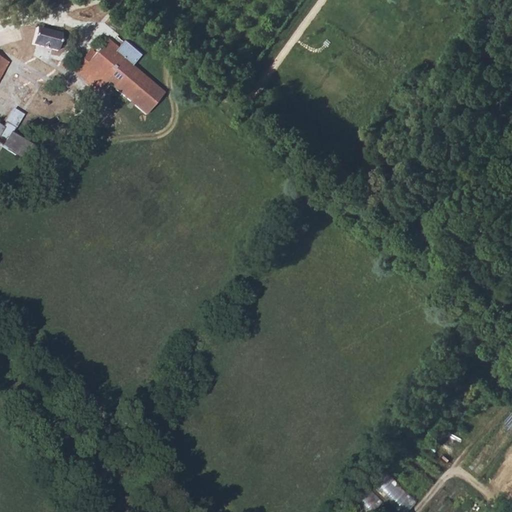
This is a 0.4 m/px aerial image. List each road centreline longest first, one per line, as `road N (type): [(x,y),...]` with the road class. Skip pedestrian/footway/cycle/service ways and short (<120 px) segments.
road 1 (track): [(133,0),(511,324)]
road 2 (track): [(322,0),(249,98)]
